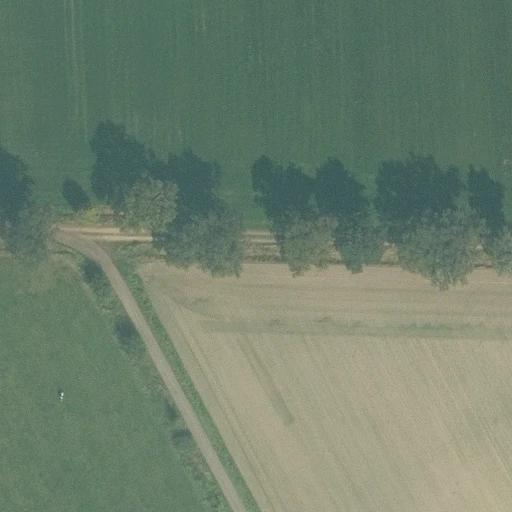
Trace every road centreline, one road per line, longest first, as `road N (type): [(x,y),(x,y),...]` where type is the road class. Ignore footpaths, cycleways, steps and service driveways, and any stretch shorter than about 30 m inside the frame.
road 1 (track): [(70,237),(511,249)]
road 2 (track): [(70,237),(103,262),(239,511)]
